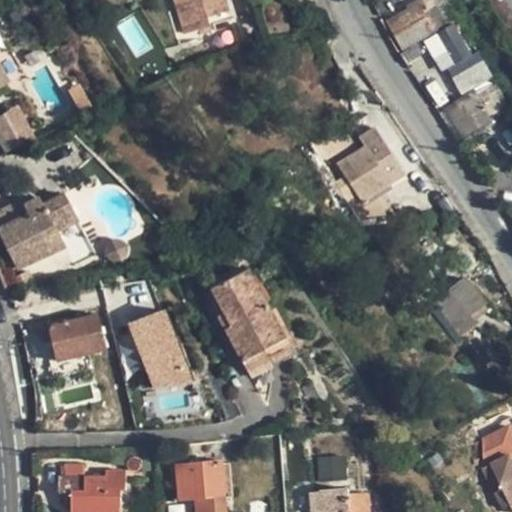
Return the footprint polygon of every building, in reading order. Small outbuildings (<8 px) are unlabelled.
[(238,17),(232,0),(174,0),(186,34),(238,17)] [(423,0),(412,6),(414,10),(418,18),(432,10),(425,0),(423,0)] [(426,40),(450,26),(444,17),(438,6),(432,10),(418,18),(409,24),(426,40)] [(414,10),(402,18),(409,24),(418,18),(414,10)] [(454,12),(444,17),(450,26),(460,20),(454,12)] [(409,24),(402,18),(387,26),(392,33),(409,24)] [(426,40),(409,24),(392,33),(403,53),(426,40)] [(329,55),(326,29),(260,38),(259,39),(263,64),(329,55)] [(470,61),(458,69),(478,86),(483,83),(470,61)] [(478,86),(458,69),(454,72),(467,92),(478,86)] [(495,123),(478,95),(449,113),(467,142),(495,123)] [(231,103),(217,111),(226,126),(241,117),(231,103)] [(17,104),(0,113),(0,145),(5,153),(35,136),(17,104)] [(359,134),(367,147),(390,185),(409,174),(378,124),(359,134)] [(349,150),(338,130),(310,141),(326,164),(349,150)] [(362,203),(390,185),(367,147),(338,165),(362,203)] [(60,237),(64,245),(74,266),(96,255),(65,193),(43,203),(60,236),(60,237)] [(39,194),(23,201),(24,204),(21,206),(10,212),(13,220),(28,212),(25,207),(41,199),(39,194)] [(0,208),(0,226),(13,220),(10,212),(21,206),(24,204),(23,201),(21,198),(0,208)] [(44,245),(60,237),(60,236),(43,203),(41,199),(25,207),(28,212),(13,220),(0,226),(0,235),(16,268),(48,253),(44,245)] [(117,233),(99,242),(109,260),(126,250),(117,233)] [(48,253),(64,245),(60,237),(44,245),(48,253)] [(225,329),(246,368),(267,357),(290,345),(248,268),(209,289),(228,327),(225,329)] [(464,275),(432,302),(461,335),(475,323),(469,315),(486,302),(464,275)] [(155,394),(193,378),(164,308),(126,323),(155,394)] [(48,325),(58,364),(90,356),(106,352),(97,313),(48,325)] [(272,366),(267,357),(246,368),(252,378),(272,366)] [(313,383),(302,389),(310,406),(321,401),(313,383)] [(39,474),(60,474),(67,474),(67,463),(66,454),(40,456),(39,474)] [(511,455),(483,469),(495,494),(503,489),(511,507),(511,455)] [(227,505),(227,499),(224,463),(206,463),(206,456),(177,458),(180,501),(205,499),(206,506),(227,505)] [(317,458),(319,482),(346,479),(344,456),(317,458)] [(84,462),(67,463),(67,474),(85,474),(84,462)] [(234,462),(224,463),(227,499),(237,499),(234,462)] [(107,474),(85,474),(67,474),(60,474),(60,494),(63,494),(72,494),(72,504),(71,511),(121,511),(121,492),(126,492),(126,470),(107,470),(107,474)] [(504,511),(511,511),(511,507),(503,489),(495,494),(504,511)] [(351,494),(350,490),(310,494),(311,511),(371,511),(370,493),(351,494)] [(63,504),(72,504),(72,494),(63,494),(63,504)]
